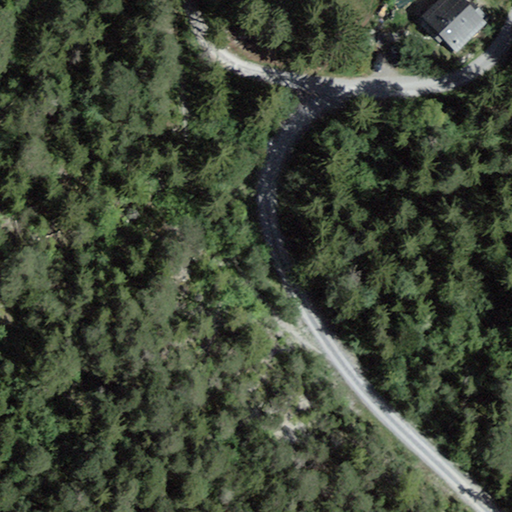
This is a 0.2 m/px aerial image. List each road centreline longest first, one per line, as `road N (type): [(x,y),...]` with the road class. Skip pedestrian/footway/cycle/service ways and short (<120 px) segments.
road 1 (track): [(178,0),(202,35),(243,66),(312,90),(357,95),(433,93),(464,83),(511,32)]
road 2 (track): [(334,355),(299,299),(270,222),(274,167),(312,90)]
road 3 (track): [(486,510),(363,394),(334,355)]
